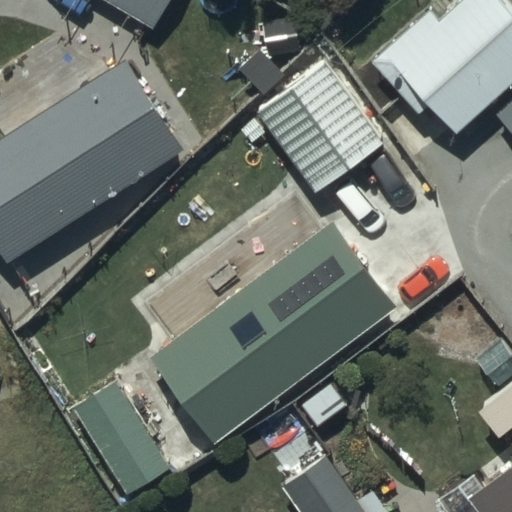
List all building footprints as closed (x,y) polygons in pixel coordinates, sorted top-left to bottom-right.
[(92,0),(151,34),(171,0),(92,0)] [(428,111),(453,141),(511,89),(511,20),(494,0),(472,0),(437,31),(428,20),(371,70),(416,122),(428,111)] [(83,95),(62,64),(10,99),(29,127),(0,146),(0,259),(8,272),(181,158),(122,69),(83,95)] [(382,151),(323,70),(254,120),(313,201),(382,151)] [(511,141),(511,107),(495,124),(511,141)] [(258,265),(162,333),(219,413),(374,304),(300,198),(240,240),(258,265)] [(116,387),(71,414),(124,501),(169,474),(116,387)] [(358,511),(324,464),(283,494),(295,511),(358,511)] [(442,511),(511,511),(511,469),(479,496),(471,483),(438,506),(442,511)]
